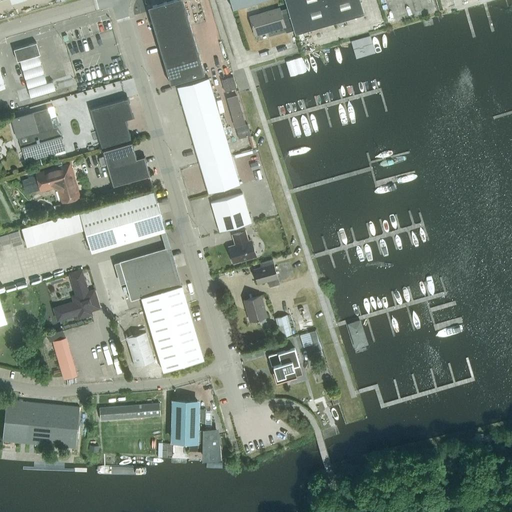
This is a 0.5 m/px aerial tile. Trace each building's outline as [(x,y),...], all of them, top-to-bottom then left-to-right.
[(171,0),(164,2),(170,21),(173,31),(190,26),(187,16),(182,0),(171,0)] [(229,0),(233,9),(263,0),(229,0)] [(285,0),(288,8),(295,33),(334,22),(327,0),(285,0)] [(327,0),(334,22),(359,14),(363,13),(359,0),(327,0)] [(173,31),(170,21),(164,2),(150,7),(148,9),(149,11),(153,26),(156,36),(173,31)] [(286,32),(294,30),(295,33),(288,8),(280,10),(279,8),(250,17),(255,35),(284,26),(286,32)] [(65,29),(66,38),(102,32),(100,23),(65,29)] [(173,31),(176,40),(193,35),(190,26),(173,31)] [(173,31),(156,36),(159,46),(176,40),(173,31)] [(179,50),(196,45),(193,35),(176,40),(179,50)] [(179,50),(176,40),(159,46),(162,55),(179,50)] [(39,55),(40,54),(36,42),(14,49),(17,61),(19,60),(39,55)] [(182,60),(199,54),(196,45),(179,50),(182,60)] [(162,55),(165,65),(182,60),(179,50),(162,55)] [(185,69),(202,64),(199,54),(182,60),(185,69)] [(19,60),(28,88),(46,82),(39,55),(19,60)] [(306,71),(302,57),(301,57),(293,59),(298,73),(306,71)] [(286,61),(286,62),(290,76),(298,73),(293,59),(286,61)] [(185,69),(182,60),(165,65),(168,74),(185,69)] [(185,69),(188,79),(204,74),(202,64),(185,69)] [(185,69),(168,74),(171,84),(188,79),(185,69)] [(233,76),(221,80),(225,92),(237,88),(233,76)] [(208,78),(177,87),(178,90),(183,106),(214,97),(208,78)] [(46,82),(28,88),(30,98),(31,98),(32,98),(31,97),(56,90),(53,81),(46,82)] [(237,96),(229,98),(231,106),(230,109),(232,115),(234,117),(237,125),(244,123),(237,96)] [(214,97),(183,106),(189,126),(220,117),(214,97)] [(125,119),(132,117),(127,98),(90,108),(102,147),(130,138),(125,119)] [(23,151),(26,161),(64,149),(61,137),(62,137),(62,136),(56,138),(54,130),(47,109),(12,119),(17,137),(27,134),(31,148),(23,151)] [(220,117),(189,126),(194,145),(225,136),(220,117)] [(248,124),(235,128),(237,133),(250,130),(248,124)] [(250,130),(237,133),(239,139),(251,135),(250,130)] [(225,136),(194,145),(200,164),(231,155),(225,136)] [(132,142),(103,150),(113,186),(150,175),(144,156),(136,158),(132,142)] [(231,155),(200,164),(208,193),(240,184),(231,155)] [(258,162),(251,164),(253,170),(259,169),(258,162)] [(53,185),(60,189),(64,201),(78,197),(69,165),(37,174),(41,189),(53,185)] [(165,226),(162,217),(161,214),(159,206),(158,204),(154,191),(80,213),(79,211),(23,228),(21,228),(26,245),(50,238),(84,228),(91,252),(158,232),(163,231),(166,230),(165,226)] [(251,223),(242,193),(211,202),(219,232),(251,223)] [(167,245),(168,245),(166,239),(163,231),(158,232),(161,240),(163,248),(167,246),(167,245)] [(251,240),(248,241),(245,231),(232,234),(235,245),(229,247),(233,262),(256,256),(251,240)] [(119,261),(114,263),(117,272),(122,271),(125,282),(131,300),(141,296),(179,285),(175,269),(172,262),(171,257),(168,245),(167,245),(167,246),(119,261)] [(278,278),(273,263),(272,259),(261,262),(262,266),(253,269),(257,283),(268,280),(269,287),(279,284),(278,278)] [(61,305),(54,307),(58,320),(59,319),(65,318),(78,314),(79,317),(86,315),(91,314),(90,310),(99,307),(98,305),(94,289),(88,291),(81,271),(69,274),(69,275),(70,275),(73,283),(76,295),(73,296),(74,301),(61,305)] [(179,285),(141,296),(144,306),(163,371),(184,365),(204,359),(203,356),(187,303),(187,302),(185,294),(184,293),(182,286),(182,284),(179,285)] [(250,320),(266,315),(261,295),(244,300),(250,320)] [(292,334),(287,314),(275,318),(280,337),(292,334)] [(361,321),(347,325),(355,350),(368,346),(361,321)] [(51,330),(65,376),(80,372),(66,326),(51,330)] [(315,330),(310,332),(313,343),(311,344),(314,352),(321,350),(315,330)] [(155,361),(146,332),(127,337),(135,367),(155,361)] [(276,382),(296,376),(294,366),(299,364),(294,348),(268,355),(271,366),(273,365),(275,370),(273,371),(276,382)] [(80,406),(62,404),(6,399),(2,440),(76,447),(80,406)] [(218,457),(216,431),(209,431),(209,428),(205,428),(205,409),(197,409),(198,401),(174,400),(173,440),(196,441),(196,450),(204,450),(204,457),(218,457)] [(100,408),(101,419),(161,414),(160,403),(100,408)]
